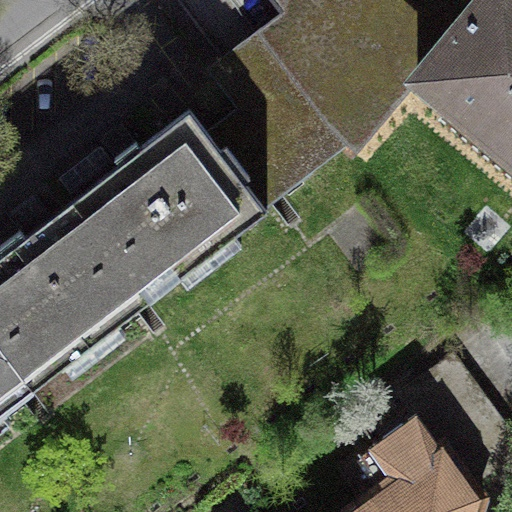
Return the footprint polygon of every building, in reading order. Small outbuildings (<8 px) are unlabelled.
[(357,153),(484,0),(271,0),(281,12),(299,36),(273,56),(331,131),(344,142),(357,153)] [(511,158),(511,0),(484,0),(357,153),(357,154),(419,81),(511,158)] [(120,164),(72,200),(148,299),(265,209),(262,206),(310,170),(344,142),(331,131),(273,56),(299,36),(281,12),(242,42),(221,58),(239,82),(254,102),(209,137),(189,111),(141,147),(136,141),(125,149),(115,157),(120,164)] [(0,246),(4,252),(0,255),(0,345),(32,387),(148,299),(72,200),(25,236),(20,229),(10,237),(0,244),(0,246)] [(0,411),(32,387),(0,345),(0,411)] [(392,477),(342,511),(477,511),(483,496),(474,483),(511,455),(511,437),(452,355),(398,394),(414,417),(371,447),(392,477)]
